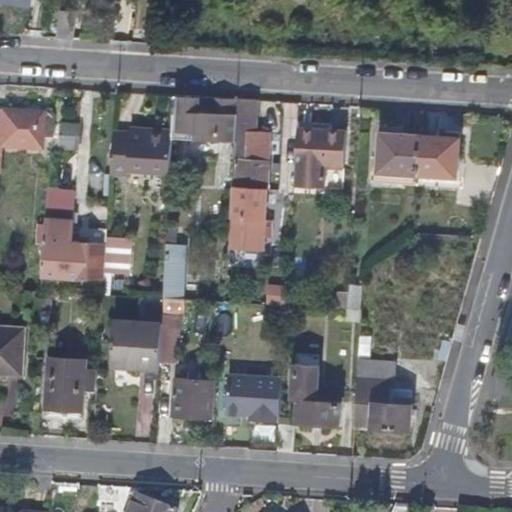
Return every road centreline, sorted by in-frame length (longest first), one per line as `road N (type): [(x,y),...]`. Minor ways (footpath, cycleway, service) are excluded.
road 1 (residential): [(0,61),(511,93)]
road 2 (residential): [(511,209),(438,488)]
road 3 (residential): [(214,470),(438,488)]
road 4 (residential): [(0,457),(214,470)]
